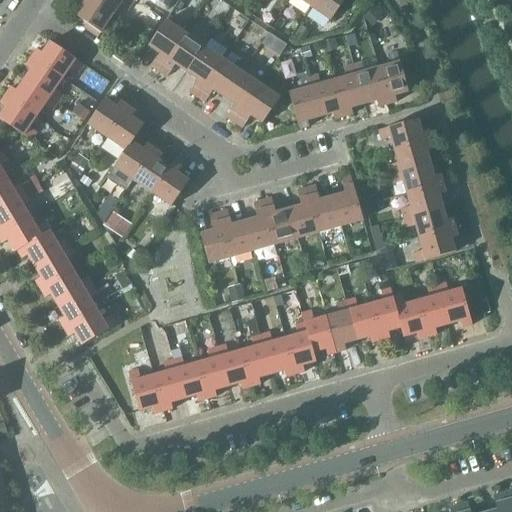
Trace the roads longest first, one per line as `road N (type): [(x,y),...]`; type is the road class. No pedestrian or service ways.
road 1 (residential): [(338,156),(227,187),(221,147),(29,6)]
road 2 (residential): [(79,367),(118,434),(133,444),(369,381)]
road 3 (tertiary): [(187,511),(389,452)]
road 4 (tertiary): [(101,511),(1,343)]
road 5 (residential): [(369,381),(495,346),(511,325)]
road 6 (tertiary): [(389,452),(511,417)]
